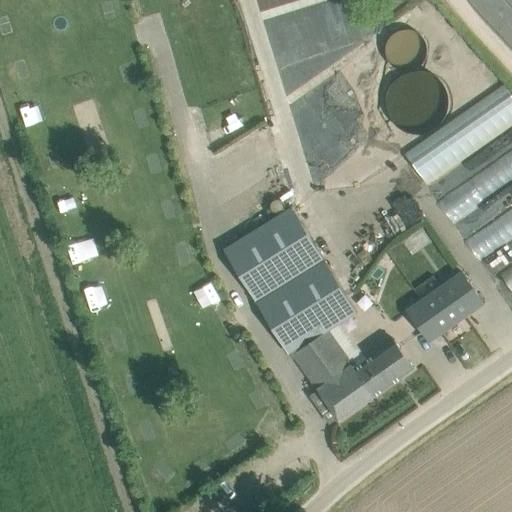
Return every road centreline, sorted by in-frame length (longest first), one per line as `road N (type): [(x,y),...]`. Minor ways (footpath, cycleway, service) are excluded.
road 1 (track): [(0,154),(128,511)]
road 2 (unclassified): [(309,511),(511,359)]
